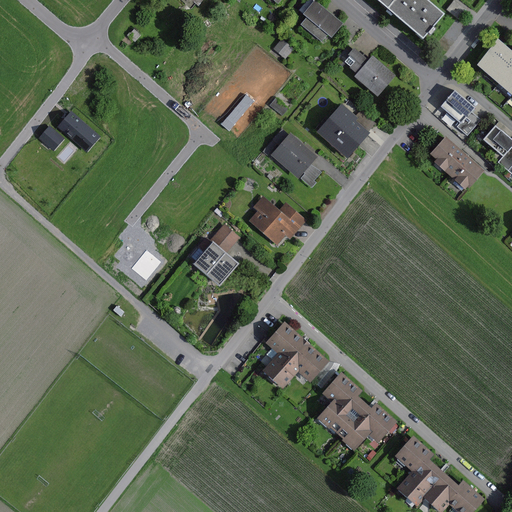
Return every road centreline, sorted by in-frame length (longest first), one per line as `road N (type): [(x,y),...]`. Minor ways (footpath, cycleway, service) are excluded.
road 1 (residential): [(269,296),(503,501)]
road 2 (track): [(214,367),(0,179)]
road 3 (residential): [(439,81),(269,296)]
road 4 (unclassified): [(214,367),(103,511)]
road 5 (residential): [(346,0),(439,81)]
